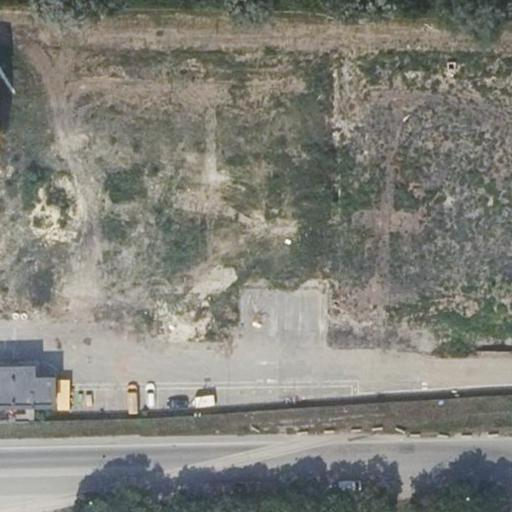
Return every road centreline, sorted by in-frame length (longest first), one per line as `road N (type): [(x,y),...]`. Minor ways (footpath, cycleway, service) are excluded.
road 1 (unclassified): [(511,465),(451,457),(0,473)]
road 2 (unknown): [(0,353),(511,365)]
